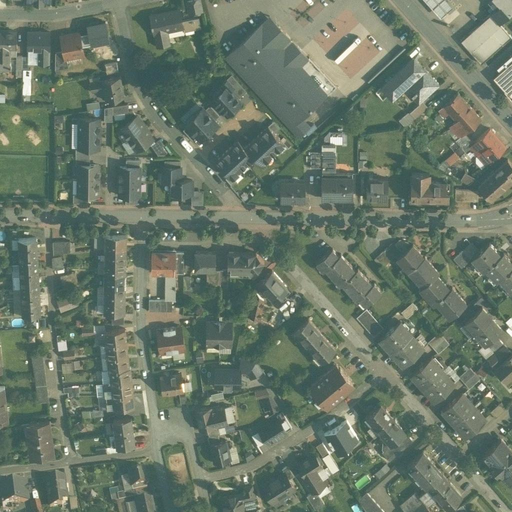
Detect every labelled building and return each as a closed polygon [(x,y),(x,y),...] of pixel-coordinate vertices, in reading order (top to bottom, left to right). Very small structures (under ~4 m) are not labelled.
[(199,0),(191,0),(186,1),(189,14),(202,12),(199,0)] [(423,0),(439,17),(450,7),(443,0),(423,0)] [(494,9),(491,13),(499,23),(511,11),(511,0),(487,0),(487,1),(494,9)] [(179,8),(159,12),(159,14),(151,16),(150,14),(151,22),(151,27),(152,26),(154,33),(155,33),(157,45),(169,43),(169,42),(166,30),(182,27),(183,27),(184,30),(200,27),(198,17),(182,20),(179,8),(178,8),(179,8)] [(491,13),(460,40),(481,63),(511,36),(499,23),(491,13)] [(105,19),(87,23),(89,32),(79,34),(81,46),(91,44),(109,41),(105,19)] [(269,26),(264,21),(262,23),(262,22),(261,22),(261,23),(233,48),(232,49),(233,49),(226,55),(225,55),(225,56),(226,56),(233,64),(234,65),(241,73),(242,74),(249,82),(250,83),(258,91),(257,91),(258,92),(258,91),(266,100),(265,100),(266,100),(274,108),(274,109),(282,117),(282,118),(283,118),(290,126),(291,127),(298,135),(299,136),(299,135),(307,128),(308,128),(307,127),(299,119),(308,111),(309,111),(309,110),(317,102),(318,103),(318,102),(335,86),(280,27),(274,27),(270,30),(267,28),(269,26)] [(16,31),(0,30),(0,69),(9,69),(9,48),(16,48),(16,31)] [(49,31),(28,31),(27,49),(29,49),(38,49),(38,63),(48,63),(48,49),(49,49),(49,31)] [(79,32),(61,36),(64,51),(65,57),(66,57),(83,54),(81,46),(79,34),(79,32)] [(38,49),(29,49),(29,60),(29,62),(38,63),(38,49)] [(64,51),(55,52),(55,69),(68,67),(66,57),(65,57),(64,51)] [(500,71),(493,77),(511,98),(511,54),(497,68),(500,71)] [(423,67),(414,58),(414,57),(382,85),(392,96),(404,85),(412,94),(412,95),(413,96),(414,96),(419,101),(437,84),(423,68),(423,67)] [(116,61),(104,63),(106,73),(118,70),(116,61)] [(240,83),(231,74),(227,78),(233,85),(230,88),(232,90),(240,83)] [(120,76),(102,80),(104,89),(106,100),(124,97),(120,76)] [(226,85),(212,98),(214,100),(223,110),(226,113),(231,109),(232,109),(236,105),(236,104),(241,100),(239,97),(232,90),(230,88),(233,85),(227,78),(222,82),(226,85)] [(102,80),(89,82),(91,91),(104,89),(102,80)] [(240,83),(232,90),(239,97),(246,90),(240,83)] [(457,92),(443,105),(449,112),(446,114),(451,120),(453,123),(456,120),(458,121),(466,114),(463,110),(469,105),(457,92)] [(223,110),(214,100),(210,104),(219,114),(223,110)] [(422,100),(410,112),(415,117),(427,106),(422,100)] [(127,103),(112,105),(112,113),(129,111),(127,103)] [(210,104),(205,108),(215,119),(219,114),(210,104)] [(112,105),(104,107),(104,120),(112,120),(112,113),(112,105)] [(205,108),(202,105),(194,114),(208,130),(213,125),(214,126),(218,122),(215,119),(205,108)] [(443,105),(438,110),(443,117),(446,114),(449,112),(443,105)] [(469,105),(463,110),(466,114),(458,121),(466,131),(481,118),(469,105)] [(410,112),(404,117),(408,123),(415,117),(410,112)] [(208,130),(194,114),(184,122),(187,125),(197,135),(200,139),(204,135),(204,134),(208,130)] [(137,115),(120,126),(128,138),(146,126),(143,123),(137,115)] [(99,117),(79,117),(79,132),(100,132),(100,127),(99,127),(99,117)] [(404,117),(400,120),(405,126),(408,123),(404,117)] [(466,131),(458,121),(450,127),(459,136),(459,137),(464,133),(466,131)] [(311,132),(318,125),(315,122),(308,129),(311,132)] [(270,123),(260,132),(276,150),(286,141),(270,123)] [(197,135),(187,125),(183,129),(192,139),(197,135)] [(146,126),(128,138),(136,149),(153,138),(147,129),(148,129),(146,126)] [(459,136),(450,127),(447,129),(455,139),(459,136)] [(473,142),(468,147),(469,147),(476,155),(478,154),(485,163),(491,158),(506,145),(490,128),(473,142)] [(100,132),(79,132),(78,147),(79,147),(89,147),(98,147),(99,138),(100,138),(100,132)] [(260,132),(246,145),(239,138),(226,150),(242,168),(256,155),(262,163),(276,150),(260,132)] [(464,133),(459,137),(459,136),(455,139),(449,145),(454,150),(461,145),(469,138),(464,133)] [(469,138),(461,145),(454,150),(459,156),(469,147),(468,147),(473,142),(469,138)] [(335,142),(322,142),(322,150),(322,166),(322,175),(335,175),(335,171),(335,150),(335,142)] [(162,145),(155,149),(151,143),(150,144),(157,153),(164,153),(167,152),(162,145)] [(89,147),(79,147),(78,147),(75,147),(75,155),(89,155),(89,147)] [(242,168),(226,150),(216,159),(232,177),(242,168)] [(89,155),(75,155),(75,164),(78,164),(89,164),(89,155)] [(511,164),(507,159),(478,184),(490,198),(511,179),(511,177),(507,173),(511,168),(511,164)] [(89,164),(78,164),(78,178),(99,178),(99,173),(98,173),(98,164),(89,164)] [(126,166),(119,166),(119,180),(139,180),(139,166),(126,166)] [(164,166),(161,166),(161,179),(171,180),(171,179),(182,179),(182,174),(180,174),(180,166),(170,166),(164,166)] [(472,183),(477,175),(468,169),(462,177),(472,183)] [(352,172),(335,171),(335,175),(322,175),(321,175),(321,197),(322,197),(322,196),(342,196),(342,197),(352,197),(352,176),(352,172)] [(429,172),(411,172),(411,198),(448,199),(448,189),(445,189),(445,182),(446,181),(429,180),(429,172)] [(387,178),(367,177),(366,197),(387,198),(387,178)] [(99,178),(78,178),(78,194),(88,194),(98,194),(98,184),(99,184),(99,178)] [(182,179),(171,179),(171,180),(171,193),(191,193),(192,193),(192,189),(192,179),(182,179)] [(139,180),(119,180),(119,195),(125,195),(139,195),(139,180)] [(304,181),(281,181),(281,199),(304,199),(304,181)] [(477,188),(455,188),(455,199),(477,200),(477,188)] [(203,190),(192,189),(192,193),(191,193),(191,199),(203,199),(203,190)] [(88,194),(78,194),(73,194),(73,202),(88,202),(88,194)] [(139,195),(125,195),(125,203),(139,203),(139,195)] [(89,234),(81,234),(81,238),(78,238),(78,245),(89,245),(89,234)] [(126,235),(105,234),(105,235),(107,235),(107,242),(105,242),(105,247),(124,248),(124,243),(125,243),(126,235)] [(36,237),(18,238),(19,250),(37,249),(36,237)] [(407,241),(399,238),(394,243),(400,250),(402,252),(411,244),(407,241)] [(66,240),(52,241),(53,254),(67,252),(66,240)] [(392,241),(388,246),(395,254),(400,250),(394,243),(392,241)] [(479,250),(471,241),(467,245),(475,254),(479,250)] [(475,254),(471,258),(482,271),(485,269),(501,254),(489,241),(479,250),(475,254)] [(402,252),(397,257),(398,256),(409,268),(408,269),(423,256),(412,243),(411,244),(402,252)] [(475,254),(467,245),(462,249),(470,258),(471,258),(475,254)] [(357,269),(341,251),(339,253),(332,246),(313,263),(322,272),(324,270),(338,285),(340,284),(357,269)] [(395,254),(388,246),(383,250),(391,258),(395,254)] [(124,248),(105,247),(105,253),(107,253),(107,260),(125,261),(125,253),(124,253),(124,248)] [(37,249),(19,250),(19,263),(37,262),(37,249)] [(470,258),(462,249),(458,253),(466,262),(470,258)] [(175,250),(151,250),(151,271),(165,272),(175,272),(175,250)] [(183,251),(175,250),(175,272),(183,272),(183,251)] [(391,258),(383,250),(379,254),(386,262),(391,258)] [(215,251),(195,251),(195,269),(206,269),(215,269),(215,251)] [(256,252),(227,251),(227,269),(227,273),(228,273),(251,273),(258,267),(264,261),(256,252)] [(501,254),(485,269),(496,281),(499,279),(511,266),(511,261),(503,252),(501,254)] [(466,262),(458,253),(453,258),(461,267),(466,262)] [(64,254),(54,255),(56,267),(66,266),(64,254)] [(386,262),(379,254),(374,258),(381,267),(386,262)] [(423,256),(408,269),(422,285),(420,287),(436,273),(438,271),(424,255),(423,256)] [(125,261),(107,260),(107,267),(104,267),(104,273),(124,273),(124,268),(125,268),(125,261)] [(37,262),(19,263),(20,276),(38,275),(37,262)] [(511,266),(499,279),(510,291),(511,289),(511,266)] [(251,273),(249,274),(253,279),(262,271),(258,267),(251,273)] [(358,268),(357,269),(340,284),(355,300),(357,298),(363,305),(380,290),(373,282),(371,283),(358,268)] [(215,269),(206,269),(206,280),(219,280),(219,283),(220,283),(220,269),(215,269)] [(227,269),(220,269),(220,283),(219,283),(219,287),(227,287),(228,273),(227,273),(227,269)] [(288,287),(272,269),(258,282),(274,300),(288,287)] [(75,271),(60,275),(62,282),(76,278),(75,271)] [(175,272),(165,272),(165,299),(172,300),(175,300),(175,272)] [(124,273),(104,273),(104,279),(107,279),(107,286),(125,286),(125,278),(123,278),(124,273)] [(449,288),(436,273),(420,287),(420,288),(421,287),(426,292),(425,293),(434,303),(436,301),(444,310),(445,309),(450,314),(449,315),(450,316),(466,302),(452,286),(449,288)] [(38,275),(20,276),(21,288),(39,287),(38,275)] [(76,278),(62,282),(63,288),(78,284),(76,278)] [(125,286),(107,286),(106,293),(104,293),(104,298),(123,299),(123,294),(124,294),(125,286)] [(39,287),(21,288),(21,301),(39,300),(39,287)] [(254,288),(248,316),(259,318),(263,299),(254,288)] [(59,298),(63,310),(81,303),(77,291),(59,298)] [(123,299),(104,298),(104,304),(106,304),(106,311),(103,311),(104,312),(124,312),(124,304),(123,304),(123,299)] [(165,299),(149,299),(148,310),(172,311),(172,300),(165,299)] [(39,300),(21,301),(22,313),(40,313),(39,300)] [(412,301),(401,311),(407,317),(417,307),(412,301)] [(482,306),(465,321),(475,332),(472,334),(473,334),(492,317),(482,306)] [(383,327),(366,308),(357,317),(373,336),(383,327)] [(124,312),(111,312),(111,324),(124,323),(124,312)] [(335,348),(308,317),(294,330),(321,361),(335,348)] [(492,317),(473,334),(473,335),(475,333),(485,344),(495,334),(502,329),(492,317)] [(219,322),(207,321),(207,345),(219,345),(219,322)] [(400,321),(380,338),(392,351),(411,334),(400,321)] [(231,322),(219,322),(219,345),(231,346),(231,322)] [(180,325),(169,327),(172,351),(184,349),(180,325)] [(93,326),(81,326),(82,334),(94,333),(93,326)] [(169,327),(157,329),(160,353),(172,351),(169,327)] [(125,328),(98,331),(99,341),(105,341),(106,343),(126,341),(125,328)] [(439,331),(428,341),(433,346),(444,337),(439,331)] [(411,334),(392,351),(403,364),(423,347),(411,334)] [(503,343),(495,334),(486,343),(490,347),(491,346),(495,351),(494,352),(503,343)] [(444,337),(433,346),(438,352),(449,343),(444,337)] [(60,339),(61,348),(69,347),(68,339),(60,339)] [(126,341),(106,343),(107,348),(106,348),(107,356),(127,354),(126,341)] [(503,343),(494,352),(499,357),(508,349),(503,343)] [(73,349),(63,350),(64,358),(74,356),(73,349)] [(508,349),(499,357),(503,362),(511,353),(508,349)] [(42,351),(31,352),(35,375),(45,374),(42,351)] [(494,352),(490,355),(494,360),(491,362),(496,367),(503,362),(499,357),(494,352)] [(511,353),(503,362),(504,361),(509,367),(508,368),(509,369),(511,372),(511,353)] [(127,354),(108,356),(108,361),(108,369),(110,368),(129,366),(127,354)] [(431,356),(411,374),(423,387),(442,369),(431,356)] [(504,361),(503,362),(496,367),(503,375),(509,369),(508,368),(509,367),(504,361)] [(336,364),(309,386),(327,407),(353,384),(350,380),(351,380),(340,367),(339,368),(336,364)] [(129,366),(110,368),(111,373),(110,374),(111,381),(131,379),(130,371),(129,371),(129,366)] [(470,366),(459,376),(464,382),(475,372),(470,366)] [(240,368),(215,368),(215,378),(215,387),(223,387),(223,389),(231,389),(231,387),(239,387),(240,379),(240,378),(238,378),(238,375),(240,375),(240,368)] [(442,369),(423,387),(434,400),(454,382),(442,369)] [(181,372),(160,375),(162,393),(183,390),(181,372)] [(475,372),(464,382),(469,387),(480,378),(475,372)] [(45,374),(35,375),(38,402),(49,400),(45,374)] [(131,379),(111,381),(112,386),(111,386),(112,394),(132,392),(131,379)] [(4,385),(0,385),(0,419),(8,419),(4,385)] [(215,398),(226,396),(225,389),(213,392),(215,398)] [(462,391),(442,409),(442,410),(443,409),(448,414),(447,415),(454,422),(474,405),(462,391)] [(132,392),(112,394),(105,395),(106,408),(134,405),(132,392)] [(501,401),(490,411),(495,417),(506,407),(501,401)] [(385,409),(380,403),(366,416),(380,432),(395,419),(394,418),(394,419),(389,413),(385,408),(385,409)] [(211,406),(195,410),(200,429),(227,423),(227,421),(226,421),(223,407),(223,406),(223,405),(211,408),(211,406)] [(474,405),(454,422),(460,430),(461,429),(466,434),(465,435),(465,436),(485,418),(474,405)] [(282,412),(276,415),(278,418),(281,421),(286,418),(282,412)] [(131,417),(113,419),(115,432),(132,430),(131,417)] [(278,418),(259,430),(267,443),(286,431),(281,421),(278,418)] [(291,427),(286,418),(281,421),(286,431),(291,427)] [(398,423),(395,419),(380,432),(384,437),(382,439),(381,448),(383,450),(382,451),(389,459),(412,439),(398,424),(398,423)] [(49,420),(29,422),(30,431),(27,431),(29,449),(33,448),(34,457),(54,454),(49,420)] [(218,427),(207,430),(208,435),(218,433),(219,433),(218,427)] [(132,430),(115,432),(116,446),(134,443),(132,430)] [(208,435),(207,436),(209,444),(210,443),(220,441),(218,433),(208,435)] [(327,438),(322,441),(329,453),(335,450),(327,438)] [(220,441),(210,443),(214,462),(230,458),(226,439),(220,441)] [(501,439),(484,454),(494,466),(492,468),(496,473),(498,471),(509,483),(511,479),(511,451),(501,439)] [(322,441),(316,445),(323,457),(329,453),(322,441)] [(442,473),(422,450),(407,464),(427,487),(442,473)] [(313,453),(297,463),(305,476),(303,478),(311,491),(312,492),(316,489),(326,483),(317,469),(322,466),(314,452),(313,452),(313,453)] [(143,465),(127,469),(132,489),(132,491),(132,492),(136,491),(147,489),(146,486),(148,485),(143,465)] [(294,475),(287,465),(282,468),(284,471),(289,478),(294,475)] [(284,471),(263,485),(262,485),(273,503),(274,502),(295,489),(289,478),(284,471)] [(461,495),(442,473),(428,486),(445,505),(447,507),(461,495)] [(64,478),(46,480),(50,507),(62,506),(61,500),(67,500),(64,478)] [(26,482),(0,485),(0,496),(1,505),(11,504),(28,501),(27,495),(30,494),(29,487),(26,488),(26,482)] [(245,492),(221,496),(224,508),(226,508),(226,511),(257,511),(256,508),(244,510),(242,498),(253,496),(254,496),(251,484),(244,486),(245,492)] [(436,511),(445,505),(428,486),(418,494),(422,499),(433,511),(436,511)] [(316,489),(312,492),(311,491),(306,495),(315,508),(324,502),(316,489)] [(415,490),(399,504),(406,511),(407,511),(422,499),(418,494),(415,490)] [(132,492),(132,491),(117,495),(118,501),(137,497),(136,491),(132,492)] [(384,511),(366,492),(358,499),(366,511),(384,511)] [(253,496),(242,498),(244,510),(256,508),(253,496)] [(407,511),(433,511),(422,499),(407,511)] [(154,511),(151,500),(135,503),(137,511),(154,511)] [(41,511),(39,501),(30,503),(32,511),(41,511)]
